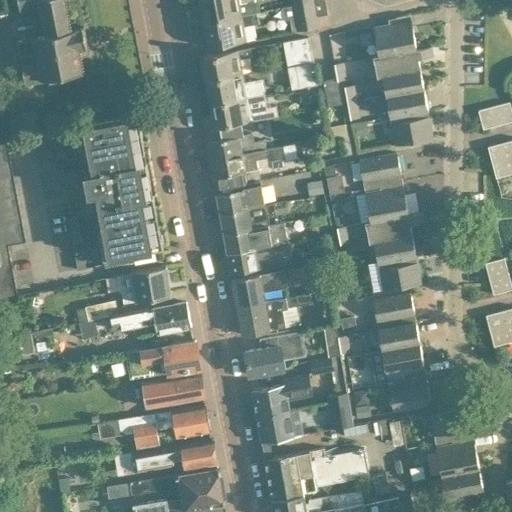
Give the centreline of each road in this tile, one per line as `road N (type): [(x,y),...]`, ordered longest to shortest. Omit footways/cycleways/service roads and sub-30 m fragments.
road 1 (tertiary): [(246,511),(152,0)]
road 2 (residential): [(511,387),(467,362),(451,320),(454,0)]
